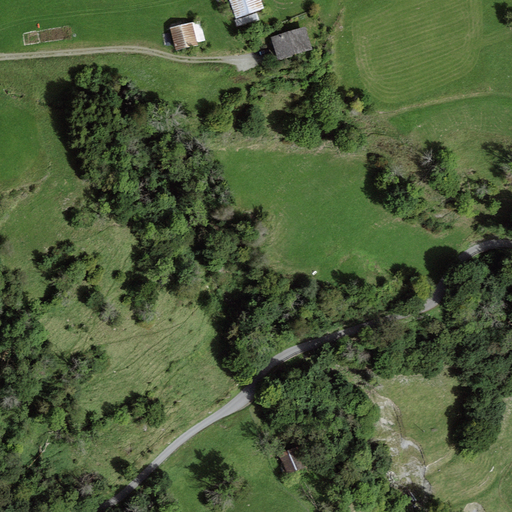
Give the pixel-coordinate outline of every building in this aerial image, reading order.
[(261,0),(229,0),(237,19),(265,8),(261,0)] [(201,20),(170,28),(176,51),(198,45),(198,43),(206,41),(201,20)] [(306,27),(271,37),(278,60),(313,49),(306,27)] [(356,285),(369,278),(358,260),(345,267),(356,285)] [(296,445),(278,453),(288,475),(306,467),(296,445)]
